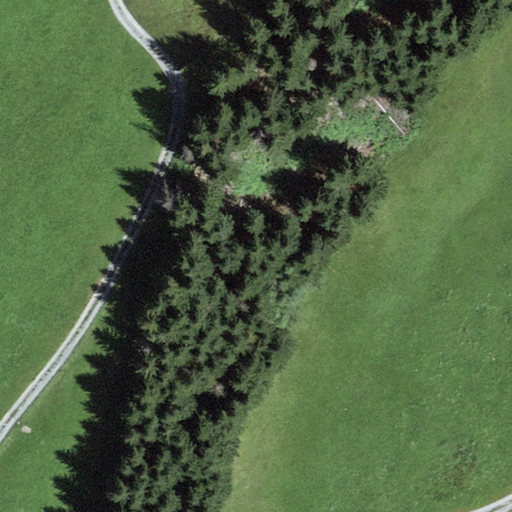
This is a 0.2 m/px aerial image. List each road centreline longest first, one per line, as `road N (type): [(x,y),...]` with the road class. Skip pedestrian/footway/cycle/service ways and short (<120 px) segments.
road 1 (track): [(0,430),(104,291),(168,154),(180,104),(174,78),(118,0)]
road 2 (track): [(180,104),(252,0)]
